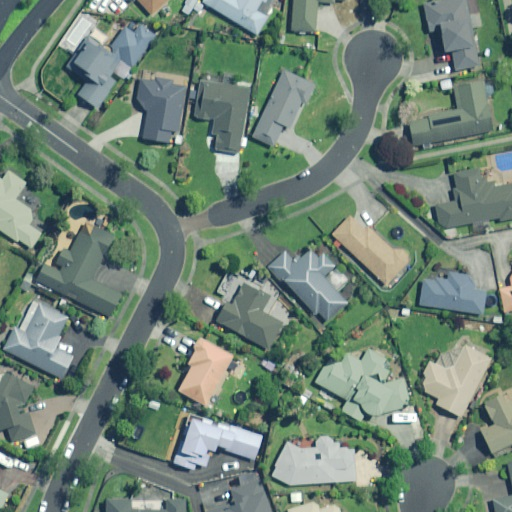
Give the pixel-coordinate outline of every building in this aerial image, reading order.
[(169,0),(137,0),(152,16),(169,0)] [(205,0),(204,3),(257,35),(268,18),(256,11),(262,1),(266,3),(267,0),(205,0)] [(294,0),(292,31),(316,33),(318,2),(346,4),(346,0),(294,0)] [(481,66),(466,0),(449,0),(424,6),(430,33),(441,30),(446,53),(452,52),(456,71),(481,66)] [(134,34),(125,27),(111,47),(100,48),(87,39),(68,67),(87,81),(77,94),(98,109),(115,83),(108,78),(113,71),(125,80),(154,37),(139,27),(134,34)] [(316,85),(285,71),(253,137),(274,147),(284,126),(290,128),(302,103),(306,105),(316,85)] [(240,77),(225,74),(223,85),(202,82),(196,118),(215,121),(213,136),(219,137),(216,151),(239,155),(250,89),(238,87),(240,77)] [(172,81),(156,79),(156,82),(140,80),(138,101),(148,111),(144,140),(172,143),(173,132),(180,132),(186,87),(172,85),(172,81)] [(494,95),(491,79),(454,86),(459,109),(425,115),(426,120),(410,123),(414,147),(494,132),(487,96),(494,95)] [(481,178),(480,169),(453,172),(457,203),(437,205),(440,229),(511,219),(511,186),(498,188),(481,178)] [(26,184),(9,172),(2,181),(0,179),(0,229),(18,242),(19,240),(31,248),(41,234),(29,225),(36,214),(15,200),(26,184)] [(391,252),(352,215),(333,235),(387,285),(409,262),(394,248),(391,252)] [(121,295),(93,281),(110,246),(82,232),(71,255),(64,252),(59,262),(65,265),(61,273),(45,265),(37,283),(110,318),(121,295)] [(318,260),(310,250),(296,263),(285,253),(269,268),(288,289),(290,287),(325,324),(347,303),(324,278),(336,266),(325,254),(318,260)] [(423,278),(422,284),(419,306),(484,314),(487,293),(473,291),(475,275),(441,270),(440,280),(423,278)] [(511,311),(511,274),(511,275),(511,279),(511,287),(501,289),(505,313),(511,311)] [(272,298),(244,283),(231,308),(226,306),(218,322),(270,350),(284,323),(264,313),(272,298)] [(69,317),(35,300),(28,313),(34,316),(26,332),(15,327),(3,350),(62,379),(73,357),(54,347),(69,317)] [(234,356),(202,339),(188,364),(193,367),(179,392),(207,406),(234,356)] [(491,360),(465,346),(451,373),(430,362),(423,377),(424,391),(440,399),(437,405),(461,418),(491,360)] [(366,350),(362,361),(349,356),(342,368),(329,360),(316,383),(346,400),(341,411),(360,422),(366,412),(374,417),(411,406),(403,379),(383,385),(394,365),(366,350)] [(35,389),(6,373),(0,384),(0,430),(7,429),(12,443),(36,436),(29,413),(18,416),(15,408),(26,405),(35,389)] [(492,424),(481,429),(492,453),(511,443),(511,400),(508,392),(483,404),(492,424)] [(206,467),(211,453),(215,454),(218,447),(255,461),(264,438),(204,416),(203,419),(192,415),(177,453),(182,455),(178,465),(194,471),(197,464),(206,467)] [(342,445),(342,439),(336,440),(336,438),(330,433),(323,434),(318,440),(318,445),(304,446),(288,439),(271,473),(290,482),(358,479),(356,449),(349,444),(342,445)] [(511,511),(511,463),(508,464),(511,482),(511,496),(492,500),(494,511),(511,511)] [(271,511),(260,481),(231,491),(235,503),(210,511),(271,511)] [(0,511),(9,496),(0,490),(0,511)] [(187,511),(188,501),(167,500),(167,511),(131,510),(131,501),(106,500),(105,511),(187,511)]
